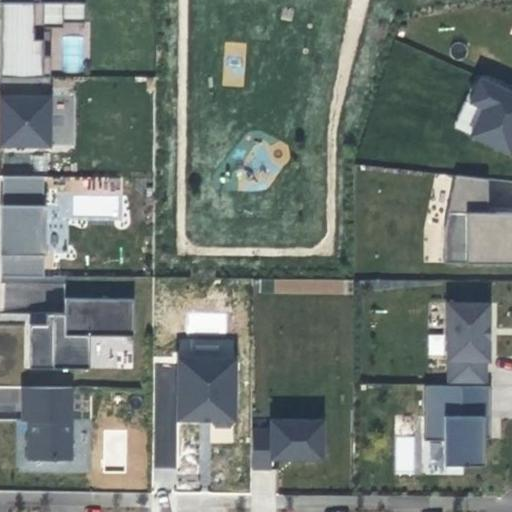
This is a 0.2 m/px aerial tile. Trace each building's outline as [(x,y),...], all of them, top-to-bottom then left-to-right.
[(38,0),(0,0),(0,75),(42,76),(42,55),(42,27),(62,27),(62,22),(62,2),(39,1),(38,0)] [(62,2),(62,22),(83,22),(83,2),(62,2)] [(42,76),(0,75),(0,144),(49,145),(49,76),(42,76)] [(453,130),(511,156),(511,90),(478,75),(453,130)] [(42,204),(42,176),(1,175),(1,204),(0,203),(0,275),(43,276),(43,254),(44,254),(45,204),(42,204)] [(487,178),(455,175),(444,230),(444,262),(511,262),(511,211),(487,211),(487,178)] [(102,297),(132,296),(132,285),(101,286),(102,297)] [(132,335),(132,298),(63,297),(63,312),(51,312),(51,323),(35,323),(28,323),(28,367),(88,368),(88,335),(132,335)] [(489,302),(447,302),(446,359),(448,359),(448,385),(485,385),(486,360),(488,360),(489,302)] [(51,323),(51,312),(35,312),(35,323),(51,323)] [(427,335),(428,356),(445,355),(444,334),(427,335)] [(177,388),(177,419),(200,419),(200,414),(211,414),(210,419),(215,425),(228,426),(233,420),(234,358),(178,357),(187,381),(177,388)] [(71,386),(21,385),(20,420),(26,420),(30,420),(30,432),(26,432),(26,458),(70,459),(71,386)] [(484,440),(484,417),(490,417),(490,386),(425,385),(423,418),(443,417),(443,466),(483,466),(484,440)] [(269,429),(251,429),(251,468),(270,469),(270,458),(321,459),(321,419),(269,418),(269,429)] [(177,468),(178,424),(154,424),(154,468),(177,468)] [(394,472),(415,472),(415,437),(395,436),(394,472)]
